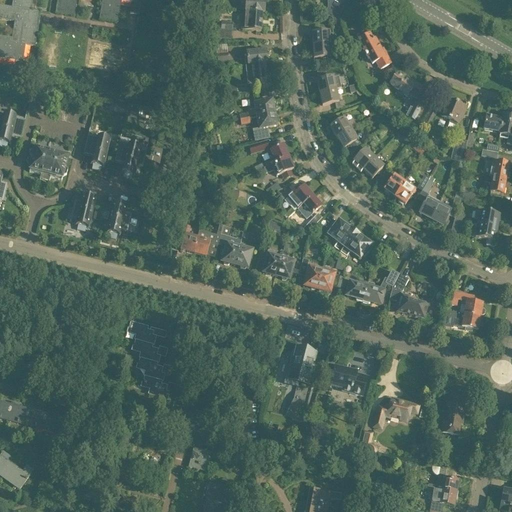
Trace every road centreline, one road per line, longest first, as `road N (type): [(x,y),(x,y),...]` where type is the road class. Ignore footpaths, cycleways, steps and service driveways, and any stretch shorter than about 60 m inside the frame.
road 1 (residential): [(501,372),(0,243)]
road 2 (residential): [(511,280),(388,226),(330,178),(299,113),(290,0)]
road 3 (residential): [(511,97),(421,64),(398,38),(384,0)]
road 4 (residential): [(475,511),(501,372)]
